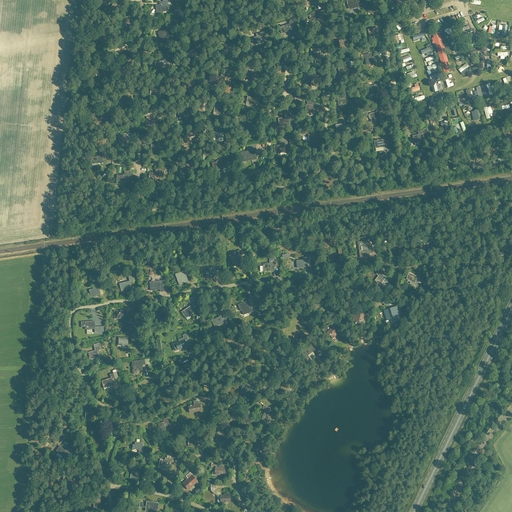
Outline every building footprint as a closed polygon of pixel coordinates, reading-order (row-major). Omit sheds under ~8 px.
[(349,8),(358,5),(356,0),(350,0),(347,1),(347,2),(346,2),(347,4),(347,3),(349,8)] [(157,13),(167,11),(170,11),(169,4),(168,5),(167,1),(160,2),(160,5),(156,6),(157,13)] [(316,14),(315,11),(310,14),(314,21),(318,19),(319,21),(327,16),(323,10),(316,14)] [(123,18),(123,21),(120,22),(121,27),(126,27),(126,24),(133,23),(132,17),(123,18)] [(282,34),(291,31),(292,33),(296,32),(292,20),(289,21),(290,24),(284,26),(282,26),(280,27),(282,34)] [(370,37),(379,34),(377,27),(368,29),(370,37)] [(169,38),(168,37),(171,36),(169,29),(158,32),(160,40),(166,38),(166,39),(169,38)] [(256,46),(255,44),(262,42),(261,36),(263,35),(263,32),(257,34),(257,37),(251,38),(252,42),(251,43),(252,46),(256,46)] [(107,37),(100,36),(101,33),(95,33),(95,36),(97,36),(97,43),(106,43),(107,37)] [(451,71),(439,33),(433,35),(445,73),(451,71)] [(417,45),(424,43),(422,37),(415,39),(417,45)] [(351,46),(349,47),(348,39),(339,41),(339,44),(339,45),(340,48),(345,48),(345,51),(352,50),(351,46)] [(231,48),(232,49),(235,48),(233,44),(230,45),(228,40),(218,44),(220,48),(220,49),(220,50),(221,50),(221,52),(231,48)] [(191,60),(199,55),(195,49),(187,54),(187,55),(188,56),(191,60)] [(311,49),(311,52),(311,60),(315,60),(315,64),(320,64),(321,53),(322,53),(322,50),(311,49)] [(371,54),(363,54),(364,58),(365,58),(366,65),(375,64),(375,57),(371,57),(371,54)] [(157,70),(166,66),(169,65),(165,55),(162,56),(164,60),(155,64),(157,70)] [(435,56),(430,58),(431,60),(428,61),(430,65),(437,62),(435,56)] [(277,70),(288,69),(287,61),(276,62),(277,70)] [(349,75),(348,67),(350,67),(349,63),(342,65),(343,68),(339,69),(340,76),(342,76),(343,76),(344,76),(349,75)] [(469,66),(462,73),(465,77),(473,70),(469,66)] [(242,69),(246,69),(245,76),(243,76),(243,79),(248,80),(248,77),(253,77),(254,68),(242,67),(242,69)] [(105,82),(106,76),(106,72),(96,71),(96,75),(96,76),(96,82),(105,82)] [(222,74),(222,76),(215,76),(215,82),(217,82),(217,84),(225,84),(225,75),(222,74)] [(411,82),(420,80),(419,74),(410,76),(411,82)] [(194,82),(193,78),(188,79),(188,82),(182,83),(183,89),(193,88),(192,82),(194,82)] [(369,83),(364,85),(364,86),(365,88),(367,87),(368,94),(378,92),(376,85),(370,86),(369,83)] [(347,96),(345,96),(345,94),(342,94),(343,97),(337,98),(339,105),(348,104),(347,96)] [(247,97),(247,99),(246,104),(255,106),(257,99),(259,99),(260,96),(255,95),(254,98),(248,96),(248,98),(247,97)] [(224,113),(224,105),(227,106),(227,102),(222,102),(221,105),(215,105),(214,112),(224,113)] [(305,109),(308,109),(308,112),(318,113),(318,106),(312,105),(313,102),(307,102),(307,105),(306,105),(305,109)] [(382,111),(381,108),(376,109),(377,112),(370,114),(370,115),(369,116),(370,119),(371,119),(371,121),(381,119),(379,112),(382,111)] [(178,111),(179,119),(189,117),(187,109),(178,111)] [(94,122),(104,122),(104,115),(109,115),(109,112),(104,112),(102,112),(102,113),(95,113),(94,114),(93,120),(94,122)] [(162,115),(156,114),(156,118),(149,117),(148,125),(158,125),(158,118),(162,118),(162,115)] [(289,118),(286,118),(278,119),(278,120),(278,121),(279,121),(279,127),(290,125),(289,118)] [(345,124),(344,124),(344,121),(340,121),(340,124),(336,125),(337,133),(346,131),(345,124)] [(243,131),(252,133),(254,125),(244,123),(243,131)] [(423,129),(423,130),(418,131),(419,134),(413,136),(414,142),(424,140),(422,134),(424,133),(424,134),(428,133),(427,128),(423,129)] [(318,133),(315,133),(315,130),(312,130),(307,131),(307,129),(299,130),(299,134),(305,134),(308,134),(309,141),(318,141),(318,133)] [(187,138),(181,139),(183,147),(192,145),(190,137),(194,136),(194,133),(186,135),(187,138)] [(213,140),(223,141),(223,133),(214,133),(213,140)] [(119,141),(121,143),(130,143),(130,134),(121,134),(119,136),(119,141)] [(384,148),(384,150),(390,149),(389,144),(387,144),(386,139),(378,140),(377,140),(374,141),(375,148),(382,147),(384,148)] [(286,144),(285,141),(280,142),(281,145),(274,146),(275,154),(285,152),(283,144),(286,144)] [(151,142),(151,145),(151,153),(160,153),(161,145),(163,145),(163,142),(151,142)] [(242,153),(243,159),(253,158),(252,152),(257,151),(256,148),(256,145),(246,146),(247,151),(246,151),(246,152),(242,153)] [(99,153),(100,156),(90,158),(91,163),(93,163),(94,164),(103,162),(102,156),(105,155),(104,152),(99,153)] [(213,170),(223,169),(226,168),(225,160),(225,157),(222,157),(222,160),(217,160),(216,162),(212,163),(213,170)] [(190,174),(189,167),(189,164),(183,165),(184,167),(180,168),(181,175),(190,174)] [(159,173),(163,173),(164,173),(165,169),(163,169),(163,170),(155,170),(155,173),(149,173),(149,180),(159,180),(159,173)] [(129,176),(132,176),(133,173),(124,172),(124,176),(117,175),(116,182),(128,182),(129,176)] [(368,240),(358,242),(359,251),(360,257),(370,256),(369,253),(373,252),(372,245),(369,245),(368,240)] [(397,246),(388,247),(389,254),(399,252),(398,246),(401,245),(400,240),(397,241),(397,246)] [(420,250),(427,248),(427,252),(432,251),(432,247),(429,248),(429,246),(436,245),(435,240),(419,243),(420,250)] [(341,248),(338,248),(339,254),(328,256),(329,262),(340,261),(339,254),(342,253),(341,248)] [(243,262),(240,257),(243,255),(240,250),(238,252),(239,255),(235,258),(233,254),(229,256),(234,266),(243,262)] [(308,267),(307,260),(310,260),(310,255),(306,255),(306,258),(304,258),(304,260),(296,261),(297,268),(308,267)] [(269,263),(263,264),(263,271),(274,271),(274,267),(277,267),(277,262),(276,259),(276,258),(269,259),(269,263)] [(212,263),(214,269),(205,272),(208,279),(217,276),(215,270),(218,269),(216,261),(212,263)] [(187,270),(175,274),(179,285),(188,282),(186,275),(188,274),(187,270)] [(375,281),(378,283),(378,285),(379,286),(380,285),(386,278),(381,274),(383,272),(380,270),(377,274),(379,276),(375,281)] [(407,279),(412,281),(410,284),(416,286),(420,278),(409,273),(407,279)] [(131,289),(130,282),(133,282),(131,276),(128,277),(129,282),(120,284),(121,291),(131,289)] [(151,291),(160,290),(160,292),(163,292),(162,281),(149,282),(151,291)] [(100,282),(97,283),(92,284),(93,289),(89,290),(91,298),(101,295),(99,289),(101,288),(100,282)] [(244,315),(253,312),(248,301),(239,304),(244,315)] [(190,306),(182,312),(186,318),(195,312),(196,314),(199,312),(197,310),(200,309),(197,305),(195,306),(195,308),(193,310),(190,306)] [(387,320),(390,320),(391,323),(401,320),(397,307),(386,310),(387,312),(385,313),(387,320)] [(126,318),(126,320),(126,322),(129,322),(128,315),(126,315),(125,310),(115,311),(115,319),(126,318)] [(150,322),(160,320),(161,323),(164,322),(163,316),(160,317),(159,313),(149,315),(150,322)] [(364,324),(365,317),(364,317),(364,315),(354,313),(353,321),(356,322),(356,320),(361,321),(361,323),(364,324)] [(217,318),(211,320),(215,328),(217,327),(223,324),(222,321),(223,320),(220,315),(216,316),(217,318)] [(94,322),(85,322),(81,322),(81,328),(85,327),(85,330),(94,329),(94,333),(98,333),(98,327),(95,327),(94,322)] [(331,323),(322,331),(327,336),(329,334),(333,339),(336,336),(338,338),(340,337),(332,328),(334,326),(331,323)] [(178,340),(179,342),(173,345),(175,351),(186,346),(184,341),(187,340),(185,334),(182,335),(183,338),(178,340)] [(302,353),(307,360),(310,358),(308,356),(307,355),(313,350),(317,356),(321,353),(314,344),(304,351),(302,353)] [(99,356),(98,350),(100,350),(100,347),(94,348),(95,351),(88,352),(90,359),(99,356)] [(143,370),(142,365),(145,365),(144,360),(132,362),(133,372),(143,370)] [(112,379),(115,378),(113,374),(110,375),(111,378),(101,381),(103,386),(106,386),(107,388),(114,385),(112,379)] [(285,394),(292,385),(288,382),(290,380),(285,377),(284,379),(286,381),(279,389),(285,394)] [(252,387),(251,387),(244,384),(241,391),(245,392),(245,391),(250,393),(252,387)] [(201,411),(200,404),(203,404),(203,401),(199,401),(199,400),(194,401),(194,405),(188,406),(189,413),(201,411)] [(274,410),(269,408),(264,406),(263,409),(266,410),(261,419),(269,422),(274,410)] [(229,413),(228,416),(236,418),(238,412),(230,409),(230,410),(229,413)] [(170,427),(167,421),(166,419),(163,420),(164,422),(158,425),(161,431),(170,427)] [(198,447),(198,440),(201,440),(201,434),(198,434),(198,439),(188,439),(188,446),(198,447)] [(226,446),(228,437),(218,435),(217,440),(220,440),(219,445),(226,446)] [(253,448),(262,452),(264,446),(256,442),(253,448)] [(135,443),(135,445),(133,445),(133,449),(140,450),(139,453),(144,454),(144,450),(142,450),(143,444),(135,443)] [(66,451),(59,446),(56,452),(65,458),(69,453),(72,455),(73,452),(67,448),(66,451)] [(170,462),(171,463),(172,458),(171,458),(171,456),(167,455),(167,457),(165,457),(164,460),(160,459),(158,467),(168,469),(170,462)] [(225,468),(224,468),(224,466),(220,466),(220,467),(215,467),(215,475),(224,475),(225,468)] [(195,481),(190,477),(192,475),(190,473),(185,477),(187,479),(183,484),(187,489),(195,481)] [(63,480),(65,481),(64,486),(75,488),(76,482),(79,482),(79,479),(74,478),(74,481),(68,480),(69,477),(63,476),(63,480)] [(230,495),(229,495),(229,494),(224,494),(224,495),(220,495),(221,503),(230,502),(230,495)] [(159,504),(154,503),(147,502),(146,509),(146,511),(151,511),(151,509),(158,510),(159,504)]
